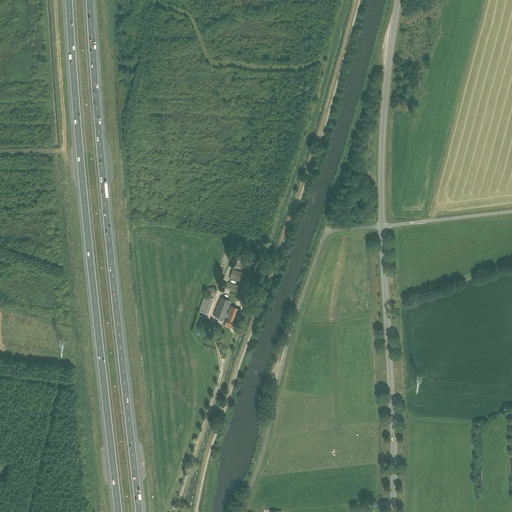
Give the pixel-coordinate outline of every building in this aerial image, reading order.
[(238,262),(236,268),(251,274),(253,268),(238,262)] [(229,278),(249,284),(252,275),(232,269),(229,278)] [(228,282),(226,288),(237,292),(239,286),(228,282)] [(248,286),(241,283),(238,293),(245,296),(248,286)] [(198,310),(208,314),(213,299),(204,295),(198,310)] [(225,313),(226,311),(230,300),(220,297),(214,315),(223,319),(225,313)] [(231,305),(224,325),(232,328),(239,308),(231,305)]
